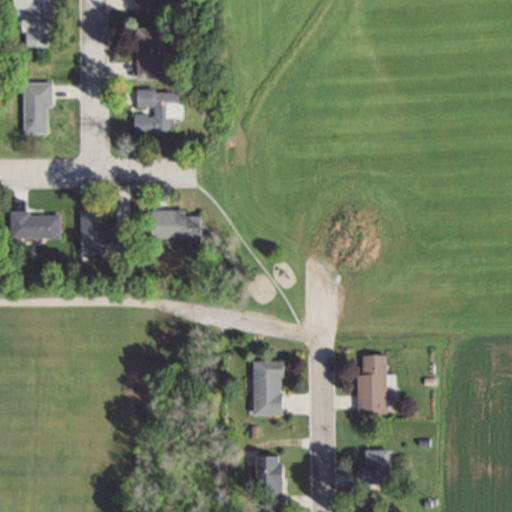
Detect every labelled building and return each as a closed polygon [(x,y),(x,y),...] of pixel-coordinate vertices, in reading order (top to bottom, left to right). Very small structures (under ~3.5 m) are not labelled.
[(27,7),(27,46),(54,46),(53,0),(12,0),(13,7),(27,7)] [(164,11),(163,0),(137,0),(137,11),(164,11)] [(139,78),(169,78),(169,27),(139,27),(139,78)] [(53,81),(26,81),(26,133),(54,133),(53,81)] [(138,89),(138,109),(137,109),(137,132),(172,132),(172,118),(189,118),(189,89),(138,89)] [(205,239),(205,214),(189,214),(189,209),(152,209),(152,239),(205,239)] [(105,210),(83,211),(83,253),(135,252),(134,228),(105,229),(105,210)] [(12,238),(62,238),(62,212),(12,212),(12,238)] [(356,414),(383,415),(384,355),(356,355),(356,414)] [(250,361),(250,414),(280,414),(280,361),(250,361)] [(386,450),(361,450),(361,467),(356,467),(356,484),(386,484),(386,450)] [(280,456),(253,455),(253,509),(280,509),(280,456)]
